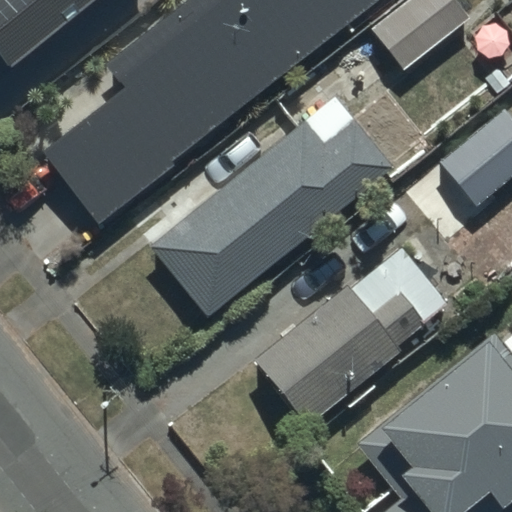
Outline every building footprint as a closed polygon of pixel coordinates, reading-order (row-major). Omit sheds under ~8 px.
[(0,0),(0,71),(88,0),(0,0)] [(170,0),(108,47),(123,67),(40,130),(98,206),(175,149),(169,142),(357,0),(170,0)] [(151,229),(151,230),(201,296),(391,154),(340,87),(151,229)] [(511,102),(502,90),(438,143),(469,179),(511,143),(511,102)] [(400,235),(249,344),(296,409),(448,300),(400,235)] [(359,511),(483,511),(511,490),(511,334),(490,305),(377,390),(387,403),(357,425),(400,482),(359,511)]
